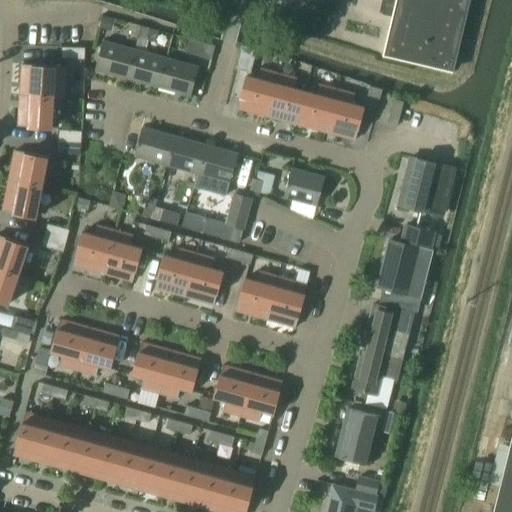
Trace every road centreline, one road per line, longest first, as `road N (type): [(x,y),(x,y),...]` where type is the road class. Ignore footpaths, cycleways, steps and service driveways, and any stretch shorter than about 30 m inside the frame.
road 1 (residential): [(368,170),(116,97),(114,143)]
road 2 (residential): [(322,355),(60,283)]
road 3 (residential): [(368,170),(373,191),(353,231),(322,355)]
road 4 (residential): [(322,355),(278,511)]
road 5 (residential): [(0,127),(0,4)]
